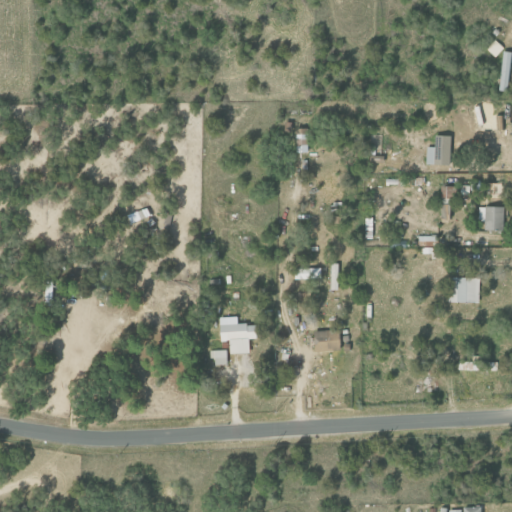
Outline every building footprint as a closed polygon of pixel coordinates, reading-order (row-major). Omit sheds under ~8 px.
[(511,52),(501,52),(499,91),(509,91),(511,52)] [(472,130),(500,131),(501,115),(473,114),(472,130)] [(305,152),(305,128),(295,129),(295,152),(305,152)] [(449,136),(433,136),(433,147),(426,147),(425,164),(448,165),(449,136)] [(477,207),(478,221),(483,221),(483,230),(503,230),(502,206),(477,207)] [(447,302),(478,303),(478,278),(447,277),(447,302)] [(247,353),(247,339),(254,338),(254,324),(230,325),(230,319),(219,320),(219,341),(227,341),(228,354),(247,353)] [(337,330),(312,331),(313,351),(338,350),(337,330)] [(211,365),(226,364),(225,350),(211,351),(211,365)]
